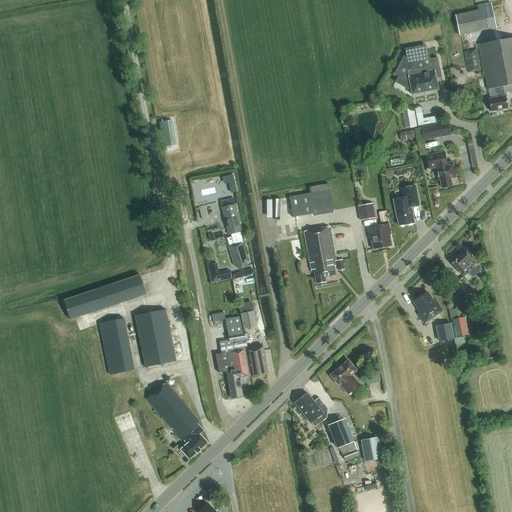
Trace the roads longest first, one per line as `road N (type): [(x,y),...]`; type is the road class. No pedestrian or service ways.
road 1 (tertiary): [(216,448),(511,154)]
road 2 (track): [(362,304),(376,323),(410,511)]
